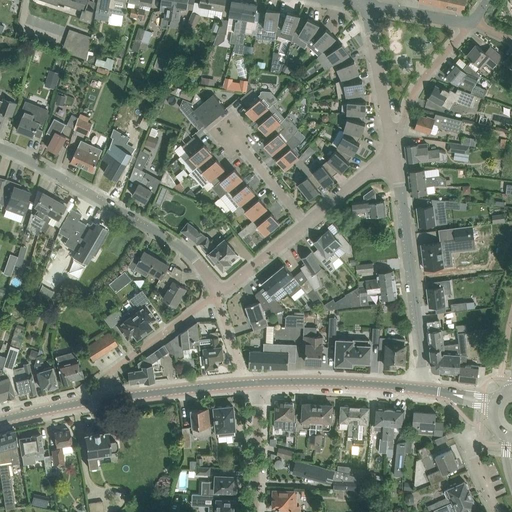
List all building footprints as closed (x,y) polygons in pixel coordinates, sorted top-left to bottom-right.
[(50,0),(59,3),(60,0),(84,8),(81,16),(92,20),(95,1),(91,0),(50,0)] [(124,15),(127,0),(126,0),(101,0),(100,13),(111,15),(112,12),(124,15)] [(126,0),(127,0),(129,1),(128,6),(132,7),(131,16),(137,17),(140,0),(126,0)] [(146,9),(150,10),(152,5),(152,0),(140,0),(137,17),(144,18),(146,9)] [(167,28),(169,19),(172,19),(175,0),(161,0),(160,10),(166,11),(165,18),(162,17),(161,27),(167,28)] [(175,0),(172,19),(180,20),(182,7),(193,9),(194,9),(195,2),(195,0),(175,0)] [(201,0),(200,6),(210,8),(208,16),(222,19),(223,10),(224,10),(225,0),(201,0)] [(230,42),(236,43),(239,32),(240,33),(245,2),(232,0),(229,16),(237,17),(235,31),(232,31),(230,42)] [(439,0),(438,6),(464,12),(466,0),(439,0)] [(239,32),(236,43),(233,51),(244,53),(246,45),(244,44),(248,19),(255,20),(256,14),(258,4),(245,2),(240,33),(239,32)] [(260,11),(258,27),(257,27),(256,37),(275,40),(276,35),(276,29),(277,29),(277,27),(280,12),(280,11),(267,9),(266,12),(260,11)] [(280,12),(277,27),(294,33),(300,17),(300,16),(288,11),(287,14),(280,12)] [(200,15),(199,14),(193,12),(185,29),(193,32),(200,15)] [(307,21),(300,17),(294,33),(292,40),(305,48),(307,44),(309,41),(310,41),(319,25),(308,18),(307,21)] [(228,20),(223,19),(217,33),(225,34),(226,34),(228,20)] [(309,41),(307,44),(319,56),(325,50),(336,38),(327,29),(325,31),(319,25),(310,41),(309,41)] [(142,41),(143,40),(142,40),(146,30),(139,27),(132,49),(138,51),(142,41)] [(87,59),(91,36),(88,35),(70,28),(63,48),(62,50),(87,59)] [(142,41),(148,43),(152,32),(146,30),(142,40),(143,40),(142,41)] [(336,38),(325,50),(334,64),(336,63),(349,55),(350,54),(343,43),(340,45),(336,38)] [(493,68),(496,64),(502,57),(490,46),(485,52),(476,44),(467,55),(481,67),(485,62),(493,68)] [(124,56),(125,50),(118,48),(116,54),(124,56)] [(342,80),(344,79),(359,73),(355,61),(352,62),(349,55),(336,63),(337,67),(342,80)] [(106,61),(104,66),(112,70),(114,59),(108,57),(106,61)] [(170,61),(157,57),(154,66),(166,71),(170,61)] [(460,57),(455,62),(462,68),(466,64),(460,57)] [(511,64),(511,61),(507,57),(502,63),(509,68),(511,64)] [(284,64),(279,62),(272,60),(271,71),(281,73),(284,64)] [(202,74),(205,64),(197,61),(193,72),(202,74)] [(266,62),(258,61),(257,69),(265,70),(266,62)] [(445,74),(453,81),(457,85),(458,84),(472,91),(474,86),(478,79),(480,75),(476,71),(468,65),(463,70),(455,63),(445,74)] [(289,74),(292,68),(287,65),(284,71),(289,74)] [(50,70),(47,81),(57,84),(61,73),(50,70)] [(360,81),(359,73),(344,79),(345,83),(346,96),(349,96),(364,94),(365,94),(363,81),(360,81)] [(215,79),(202,77),(200,86),(214,88),(215,79)] [(233,79),(225,77),(224,89),(246,92),(248,81),(240,79),(239,82),(233,81),(233,79)] [(177,91),(178,88),(172,85),(171,85),(169,92),(176,94),(177,91)] [(459,103),(473,108),(476,99),(478,95),(457,88),(455,92),(450,89),(449,91),(443,87),(442,89),(435,85),(429,97),(442,105),(450,110),(455,101),(459,103)] [(245,103),(257,93),(253,88),(241,98),(245,103)] [(183,89),(181,92),(180,96),(192,101),(195,93),(183,89)] [(257,93),(245,103),(248,107),(246,109),(255,119),(257,118),(269,108),(274,104),(278,100),(276,99),(277,98),(271,91),(262,91),(261,91),(260,94),(259,95),(257,93)] [(206,124),(216,116),(204,101),(197,92),(191,105),(206,123),(205,124),(206,124)] [(315,100),(313,92),(307,93),(310,102),(315,100)] [(214,93),(204,101),(216,116),(227,107),(226,106),(226,107),(214,93)] [(66,96),(58,94),(56,101),(64,103),(66,96)] [(364,101),(364,94),(349,96),(348,102),(345,102),(342,105),(341,113),(347,113),(347,114),(349,114),(365,115),(366,115),(367,102),(364,101)] [(0,127),(5,113),(12,116),(17,103),(4,98),(2,104),(0,102),(0,127)] [(43,130),(38,129),(41,123),(43,124),(48,110),(27,102),(23,111),(25,111),(23,115),(17,130),(18,130),(23,132),(33,136),(34,135),(41,137),(43,130)] [(121,103),(112,132),(125,136),(134,107),(121,103)] [(285,118),(274,104),(269,108),(257,118),(261,122),(258,124),(267,134),(269,132),(281,122),(285,118)] [(439,127),(459,132),(460,131),(462,121),(463,120),(436,113),(435,118),(427,115),(427,117),(419,115),(415,128),(430,133),(435,134),(437,133),(439,127)] [(67,125),(74,128),(78,118),(72,114),(67,125)] [(363,122),(365,115),(349,114),(348,118),(344,130),(346,131),(361,136),(362,136),(366,123),(363,122)] [(294,135),(287,126),(293,121),(288,115),(285,118),(281,122),(269,132),(273,137),(265,144),(273,154),(275,152),(287,142),(294,135)] [(79,117),(78,118),(74,128),(74,129),(84,134),(89,136),(93,123),(88,121),(79,117)] [(66,124),(56,118),(48,133),(49,133),(54,135),(48,147),(58,153),(62,144),(66,136),(61,133),(66,124)] [(131,119),(126,133),(131,135),(136,120),(131,119)] [(108,140),(112,130),(94,124),(91,133),(108,140)] [(357,142),(361,136),(346,131),(344,135),(337,146),(339,147),(353,155),(354,155),(360,144),(357,142)] [(155,137),(149,135),(145,144),(152,146),(155,137)] [(287,142),(275,152),(279,157),(277,159),(285,169),(294,162),(299,157),(293,149),(301,142),(294,135),(287,142)] [(181,155),(198,141),(194,136),(182,146),(186,151),(181,155)] [(462,144),(470,145),(471,137),(463,136),(462,144)] [(110,148),(103,159),(110,163),(104,172),(117,180),(127,164),(135,150),(114,137),(113,138),(110,147),(110,148)] [(75,152),(71,162),(93,172),(97,162),(100,156),(103,149),(81,139),(78,146),(77,148),(75,152)] [(193,170),(211,156),(213,154),(204,144),(202,146),(198,141),(181,155),(193,170)] [(448,151),(455,152),(469,154),(470,145),(449,142),(448,151)] [(407,162),(420,160),(420,163),(440,160),(439,149),(428,150),(428,144),(427,144),(426,143),(405,146),(407,162)] [(327,160),(339,171),(341,173),(350,163),(348,161),(353,155),(339,147),(327,160)] [(160,182),(161,180),(147,171),(146,172),(142,170),(150,155),(141,149),(132,172),(130,178),(139,184),(133,194),(146,202),(151,194),(153,191),(155,192),(157,193),(160,182)] [(304,161),(308,158),(303,152),(300,157),(304,161)] [(214,161),(211,156),(193,170),(189,173),(197,178),(204,172),(211,181),(223,171),(225,169),(217,159),(214,161)] [(300,157),(299,157),(294,162),(301,169),(306,164),(304,161),(300,157)] [(333,176),(339,171),(327,160),(313,172),(323,184),(325,186),(335,178),(333,176)] [(166,168),(161,180),(160,182),(173,188),(177,185),(166,168)] [(181,179),(188,172),(183,168),(176,175),(181,179)] [(223,171),(211,181),(215,185),(212,187),(221,197),(241,180),(243,178),(235,168),(227,175),(223,171)] [(425,177),(424,169),(408,171),(410,184),(438,180),(439,185),(447,186),(446,178),(441,175),(436,175),(425,177)] [(323,184),(313,172),(306,177),(298,184),(310,198),(320,190),(318,188),(323,184)] [(23,215),(29,199),(27,198),(29,192),(14,186),(15,182),(6,179),(0,203),(0,204),(6,206),(5,208),(13,211),(22,214),(23,215)] [(245,185),(241,180),(221,197),(225,194),(231,201),(235,197),(241,205),(253,195),(256,193),(247,183),(245,185)] [(438,180),(410,184),(411,195),(427,193),(427,187),(437,185),(439,185),(438,180)] [(159,193),(165,196),(169,188),(168,188),(162,185),(159,193)] [(352,202),(354,212),(361,211),(361,210),(370,209),(370,216),(376,215),(386,214),(386,212),(387,211),(387,208),(385,207),(385,200),(374,202),(374,200),(377,200),(376,192),(373,188),(364,195),(364,201),(352,202)] [(42,192),(37,201),(34,205),(38,207),(34,214),(31,212),(27,226),(30,228),(32,225),(40,229),(45,220),(42,218),(53,198),(42,192)] [(253,220),(265,210),(268,208),(259,198),(257,200),(253,195),(241,205),(253,220)] [(54,225),(60,228),(69,211),(64,208),(65,205),(53,198),(42,218),(45,220),(49,222),(52,216),(57,219),(54,225)] [(461,201),(446,199),(445,207),(460,208),(461,201)] [(433,205),(417,207),(420,226),(435,224),(433,205)] [(71,249),(75,251),(90,227),(78,220),(82,215),(71,208),(69,211),(60,228),(70,233),(67,237),(75,242),(71,249)] [(265,210),(253,220),(238,232),(244,239),(259,227),(266,235),(280,223),(272,213),(269,215),(265,210)] [(492,215),(493,223),(505,222),(504,213),(492,215)] [(75,251),(76,252),(74,255),(75,256),(85,262),(91,253),(94,255),(109,231),(106,229),(96,223),(96,224),(93,222),(90,227),(75,251)] [(182,230),(182,231),(196,242),(203,234),(188,222),(182,230)] [(473,226),(454,228),(456,241),(475,239),(473,226)] [(322,235),(334,250),(339,247),(349,254),(352,253),(350,244),(340,230),(335,234),(330,228),(329,229),(323,235),(322,234),(322,235)] [(496,257),(504,258),(509,233),(502,232),(496,257)] [(333,262),(339,257),(334,251),(334,250),(322,235),(313,242),(314,242),(318,248),(314,252),(331,273),(336,268),(333,262)] [(215,246),(211,240),(208,236),(207,237),(200,243),(208,253),(207,254),(213,261),(215,259),(224,269),(232,262),(231,261),(239,255),(232,247),(225,238),(215,246)] [(421,244),(425,269),(444,267),(441,242),(421,244)] [(135,255),(130,264),(128,266),(135,270),(135,269),(146,276),(149,271),(157,258),(145,251),(140,258),(135,255)] [(312,252),(312,251),(301,257),(302,258),(306,264),(301,267),(315,290),(321,286),(316,272),(322,268),(322,267),(312,252)] [(169,265),(157,258),(149,271),(146,276),(147,276),(150,271),(161,278),(158,283),(163,286),(172,271),(167,268),(169,265)] [(357,273),(374,271),(373,263),(356,265),(357,273)] [(78,276),(81,268),(72,264),(68,272),(78,276)] [(290,272),(284,264),(273,273),(288,291),(288,292),(291,296),(292,295),(290,294),(300,285),(303,283),(300,280),(299,282),(294,276),(290,272)] [(14,268),(6,265),(3,273),(11,276),(14,268)] [(175,266),(172,271),(163,286),(169,290),(164,298),(168,300),(176,306),(186,288),(181,285),(183,270),(175,266)] [(358,281),(359,288),(395,283),(393,270),(377,272),(378,280),(371,281),(371,279),(358,281)] [(265,286),(260,290),(269,302),(276,299),(277,301),(288,292),(288,291),(273,273),(262,283),(265,286)] [(328,309),(325,304),(315,290),(308,279),(303,283),(300,285),(302,287),(323,312),(328,309)] [(397,296),(395,283),(359,288),(360,292),(361,296),(380,294),(380,299),(381,299),(382,304),(397,302),(397,296)] [(427,288),(429,307),(445,305),(443,286),(427,288)] [(37,289),(31,287),(29,293),(35,295),(37,289)] [(41,287),(38,295),(50,298),(52,294),(41,287)] [(246,306),(251,322),(266,317),(264,310),(271,308),(280,305),(277,301),(276,299),(269,302),(260,290),(255,294),(258,302),(246,306)] [(148,299),(142,291),(131,299),(136,306),(129,311),(145,334),(148,332),(149,330),(148,329),(151,327),(148,323),(152,320),(147,314),(149,312),(143,303),(148,299)] [(349,292),(345,294),(355,306),(361,305),(361,296),(360,292),(352,297),(349,292)] [(43,299),(36,296),(33,304),(38,306),(40,302),(41,302),(43,299)] [(339,308),(336,302),(334,299),(325,304),(328,309),(339,308)] [(452,304),(453,311),(467,309),(466,302),(452,304)] [(104,318),(105,319),(111,327),(116,323),(123,332),(125,331),(129,337),(133,334),(136,338),(139,335),(140,336),(142,337),(145,334),(129,311),(121,316),(116,309),(104,318)] [(285,326),(297,327),(298,315),(288,314),(286,316),(285,326)] [(175,357),(176,356),(184,356),(183,347),(195,346),(194,344),(200,343),(199,331),(198,321),(175,337),(176,341),(172,342),(171,340),(170,340),(170,341),(165,344),(170,351),(174,348),(175,355),(175,357)] [(317,327),(304,327),(303,353),(307,353),(306,363),(322,363),(322,353),(323,336),(317,335),(317,327)] [(438,330),(431,331),(428,331),(429,335),(430,341),(432,363),(433,367),(433,368),(434,369),(435,370),(436,370),(441,370),(443,370),(445,354),(460,355),(459,343),(444,345),(444,341),(443,330),(442,330),(438,330)] [(85,348),(87,352),(93,360),(117,344),(109,332),(85,348)] [(223,363),(224,361),(224,358),(226,357),(225,352),(223,352),(222,346),(220,346),(218,332),(211,333),(212,343),(211,342),(206,342),(204,344),(207,367),(219,366),(219,364),(222,364),(223,363)] [(459,343),(460,355),(467,355),(465,332),(464,332),(458,332),(459,337),(459,343)] [(405,338),(397,338),(388,338),(380,337),(380,343),(379,348),(387,348),(386,366),(395,367),(395,364),(398,365),(400,363),(404,363),(405,345),(405,338)] [(353,361),(353,340),(337,339),(336,364),(353,365),(353,361)] [(369,345),(369,339),(353,339),(353,340),(353,361),(370,362),(371,345),(369,345)] [(250,351),(249,367),(289,368),(289,361),(296,361),(297,344),(264,343),(264,351),(250,351)] [(168,352),(175,355),(174,348),(170,351),(165,344),(138,363),(139,370),(130,371),(131,383),(145,381),(145,382),(156,380),(154,370),(153,363),(168,352)] [(14,394),(18,393),(15,377),(14,377),(12,369),(19,348),(10,345),(6,357),(0,355),(0,399),(15,395),(14,394)] [(35,360),(37,356),(38,352),(31,350),(28,357),(35,360)] [(69,384),(69,382),(71,381),(71,380),(83,377),(80,367),(76,351),(68,353),(55,357),(60,374),(62,384),(65,383),(66,384),(69,384)] [(445,354),(443,370),(455,371),(455,372),(455,373),(455,375),(455,376),(456,377),(457,378),(458,379),(458,380),(459,381),(460,363),(461,357),(460,355),(445,354)] [(56,388),(55,386),(57,385),(54,376),(52,367),(48,367),(44,368),(42,370),(40,371),(39,368),(41,367),(40,362),(43,361),(41,355),(37,356),(35,360),(34,365),(40,387),(41,388),(43,388),(43,387),(46,386),(47,388),(49,388),(50,389),(53,389),(56,388)] [(15,377),(18,393),(19,394),(28,392),(29,393),(36,392),(33,382),(29,362),(23,363),(25,374),(15,377)] [(473,365),(466,364),(460,363),(459,381),(477,383),(479,365),(473,365)] [(283,427),(283,429),(296,429),(297,414),(293,414),(294,402),(277,401),(276,418),(275,418),(274,426),(283,427)] [(302,427),(310,428),(316,428),(318,405),(313,404),(313,403),(304,403),(302,427)] [(318,405),(316,428),(331,429),(332,412),(332,405),(323,404),(323,405),(318,405)] [(227,405),(226,406),(222,407),(221,406),(219,406),(218,407),(215,407),(217,430),(218,430),(218,436),(236,435),(235,428),(233,406),(231,406),(229,405),(227,405)] [(341,415),(340,421),(349,422),(348,436),(354,436),(355,406),(349,406),(348,405),(346,405),(344,405),(341,405),(341,415)] [(355,406),(354,436),(353,438),(359,438),(363,438),(364,423),(368,423),(369,417),(369,407),(367,407),(365,406),(363,406),(362,407),(355,406)] [(192,416),(193,436),(212,434),(210,419),(208,419),(207,409),(198,410),(198,408),(189,409),(189,412),(189,416),(192,416)] [(381,452),(387,452),(390,409),(376,408),(375,418),(375,430),(383,430),(383,438),(382,438),(381,452)] [(393,448),(394,439),(394,425),(403,425),(403,419),(404,409),(390,409),(387,452),(387,448),(393,448)] [(434,428),(434,433),(434,434),(443,434),(444,422),(436,422),(436,413),(414,411),(413,426),(434,428)] [(190,427),(183,427),(183,436),(191,435),(190,427)] [(54,432),(56,447),(72,445),(69,429),(68,430),(68,429),(66,428),(62,428),(61,430),(61,431),(54,432)] [(14,429),(0,433),(0,469),(5,509),(15,508),(10,471),(18,470),(17,463),(19,462),(16,439),(14,429)] [(116,452),(118,448),(117,443),(115,440),(109,441),(108,430),(84,434),(85,444),(89,468),(98,467),(97,458),(103,457),(102,454),(116,452)] [(19,438),(22,456),(23,464),(36,462),(35,460),(44,458),(44,456),(41,434),(31,435),(32,436),(19,438)] [(353,446),(364,447),(364,438),(363,438),(359,438),(353,438),(353,446)] [(405,452),(406,444),(397,443),(397,451),(395,475),(403,476),(405,452)] [(420,451),(422,456),(423,458),(430,454),(426,445),(418,449),(420,451)] [(279,447),(277,455),(291,458),(293,451),(279,447)] [(451,450),(442,454),(436,456),(441,469),(428,475),(432,484),(449,477),(446,471),(458,466),(451,450)] [(335,469),(335,470),(296,460),(293,472),(323,481),(323,480),(334,483),(333,489),(356,490),(356,492),(367,493),(367,480),(365,479),(365,477),(357,476),(350,474),(350,473),(346,472),(335,469)] [(196,466),(196,474),(210,475),(210,466),(196,466)] [(357,476),(365,477),(366,470),(351,468),(350,473),(350,474),(357,476)] [(368,479),(375,480),(376,472),(369,471),(368,479)] [(225,495),(225,491),(235,491),(236,485),(237,485),(237,476),(228,475),(228,473),(220,473),(220,475),(213,475),(213,481),(210,481),(210,494),(220,495),(225,495)] [(404,490),(413,490),(414,482),(405,481),(404,490)] [(439,508),(471,494),(472,494),(471,493),(470,493),(465,481),(457,484),(456,482),(450,485),(451,487),(445,490),(444,492),(446,497),(436,502),(439,508)] [(285,511),(300,511),(301,505),(297,505),(297,493),(294,493),(294,491),(274,490),(273,508),(281,508),(281,509),(285,509),(285,511)] [(408,493),(405,496),(405,502),(408,505),(412,504),(415,502),(414,495),(412,493),(408,493)] [(220,495),(210,494),(197,494),(196,505),(209,506),(208,511),(237,511),(238,508),(236,508),(236,500),(220,499),(220,495)] [(468,511),(468,510),(476,507),(471,494),(439,508),(438,508),(430,511),(468,511)] [(31,505),(46,505),(47,497),(32,496),(31,505)] [(104,511),(103,501),(88,503),(89,511),(104,511)]
